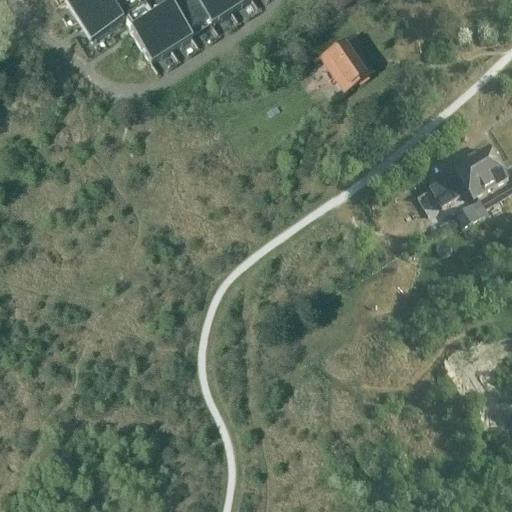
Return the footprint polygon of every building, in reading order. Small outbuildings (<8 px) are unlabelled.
[(73,0),(65,5),(63,7),(90,48),(92,46),(122,27),(120,25),(121,24),(124,22),(132,34),(129,36),(149,66),(150,68),(191,42),(188,37),(207,25),(210,30),(251,4),(248,0),(73,0)] [(355,3),(352,0),(332,0),(326,4),(335,17),(355,3)] [(345,96),(370,78),(356,59),(363,54),(353,40),(322,62),(345,96)] [(454,172),(455,175),(428,192),(436,204),(498,167),(488,151),(454,172)] [(473,204),(507,182),(498,167),(436,204),(441,212),(468,196),(473,204)] [(478,206),(470,210),(474,216),(482,212),(481,211),(478,206)] [(478,224),(474,216),(470,210),(453,221),(456,225),(461,234),(470,229),(478,224)] [(474,216),(478,224),(486,219),(483,215),(482,212),(474,216)]
